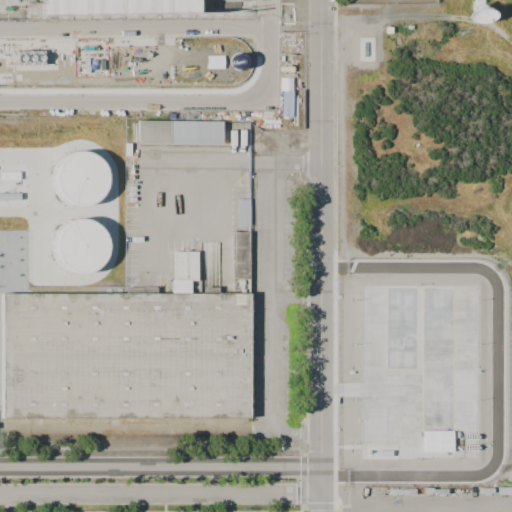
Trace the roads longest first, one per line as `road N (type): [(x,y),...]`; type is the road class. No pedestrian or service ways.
road 1 (residential): [(323,0),(324,511)]
road 2 (residential): [(0,496),(324,496)]
road 3 (residential): [(324,469),(0,469)]
road 4 (residential): [(0,100),(269,102)]
road 5 (residential): [(269,27),(0,27)]
